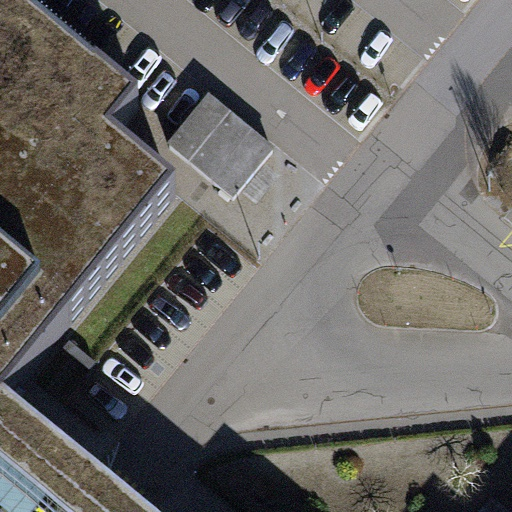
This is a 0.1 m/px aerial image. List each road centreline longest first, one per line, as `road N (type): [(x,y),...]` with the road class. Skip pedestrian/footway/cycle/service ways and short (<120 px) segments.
road 1 (residential): [(511,258),(394,204),(321,295),(327,383)]
road 2 (residential): [(327,383),(511,372)]
